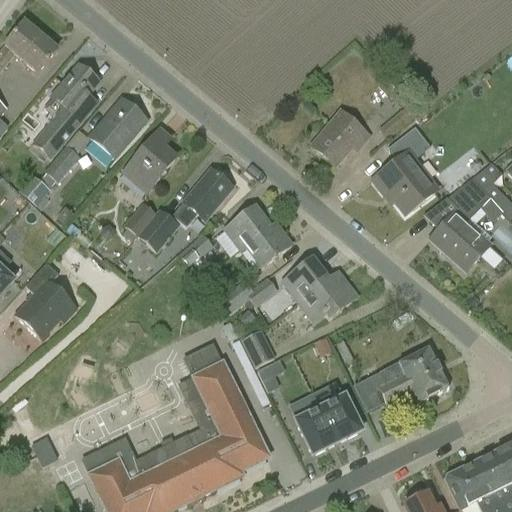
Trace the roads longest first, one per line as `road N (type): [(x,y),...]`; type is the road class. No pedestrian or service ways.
road 1 (tertiary): [(511,383),(69,0)]
road 2 (tertiary): [(290,511),(511,403)]
